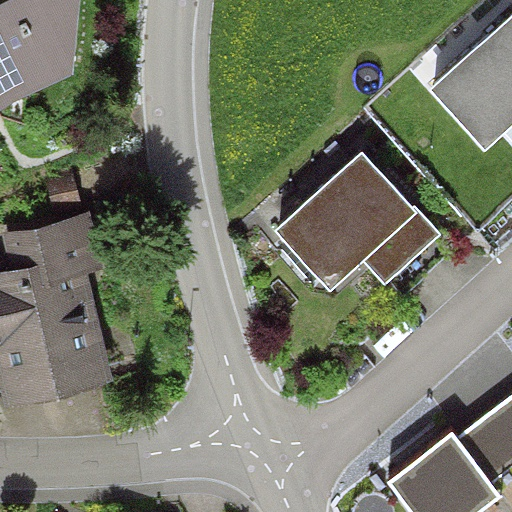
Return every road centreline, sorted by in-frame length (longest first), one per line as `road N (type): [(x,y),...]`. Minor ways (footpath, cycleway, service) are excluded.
road 1 (tertiary): [(253,432),(211,319),(174,163),(167,101),(172,0)]
road 2 (residential): [(276,477),(511,276)]
road 3 (residential): [(0,461),(130,457),(253,432)]
